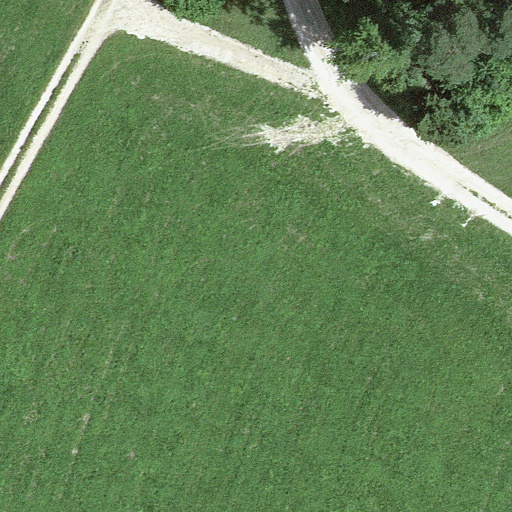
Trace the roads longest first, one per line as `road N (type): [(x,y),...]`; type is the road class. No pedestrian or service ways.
road 1 (track): [(303,0),(349,93),(420,164),(511,222)]
road 2 (track): [(109,3),(349,93)]
road 3 (track): [(0,191),(111,0)]
